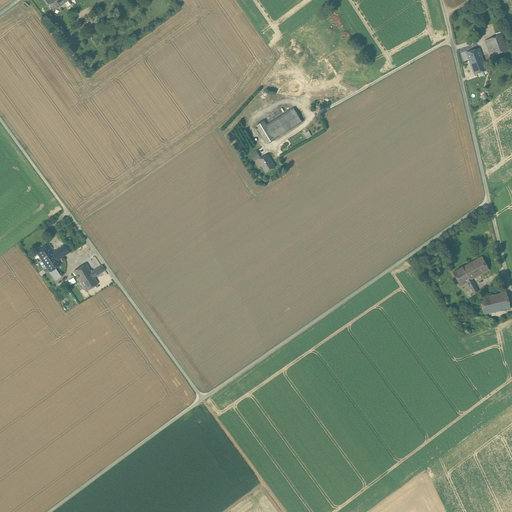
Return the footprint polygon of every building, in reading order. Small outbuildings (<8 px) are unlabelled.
[(44,0),(53,11),(68,0),(44,0)] [(497,36),(489,39),(490,44),(495,55),(508,51),(502,34),(501,35),(500,32),(496,34),(497,36)] [(490,44),(486,45),(491,57),(495,55),(490,44)] [(311,60),(301,47),(294,52),(297,55),(293,58),(301,67),(311,60)] [(467,53),(471,65),(475,63),(474,62),(477,61),(477,63),(483,61),(480,50),(479,49),(467,53)] [(279,60),(261,84),(262,86),(273,74),(280,68),(283,64),(279,60)] [(324,60),(304,76),(312,87),(332,71),(324,60)] [(483,61),(477,63),(477,61),(474,62),(475,63),(471,65),(475,75),(487,70),(483,61)] [(290,78),(280,68),(273,74),(262,86),(261,87),(264,90),(276,78),(283,85),(290,78)] [(285,90),(288,94),(291,92),(289,88),(290,84),(294,82),(298,84),(301,81),(297,78),(292,78),(288,81),(285,85),(285,90)] [(304,85),(301,81),(298,84),(300,87),(298,91),(294,93),(291,92),(288,94),(292,97),(297,97),(302,94),(304,90),(304,85)] [(294,109),(267,125),(264,122),(264,121),(256,126),(268,145),(276,140),(275,139),(302,122),(294,109)] [(257,151),(251,155),(254,161),(260,157),(257,151)] [(268,155),(259,160),(266,173),(275,167),(268,155)] [(53,253),(47,245),(45,247),(42,249),(42,248),(36,252),(46,267),(50,272),(55,268),(60,265),(57,259),(53,253)] [(69,252),(65,245),(61,248),(66,255),(69,252)] [(61,248),(53,253),(57,259),(60,257),(60,258),(66,255),(61,248)] [(46,267),(36,252),(32,255),(42,270),(46,267)] [(481,256),(467,264),(475,277),(489,269),(481,256)] [(86,264),(74,271),(79,280),(81,283),(93,276),(94,277),(96,276),(93,271),(92,272),(91,270),(90,271),(86,264)] [(467,264),(453,272),(461,285),(467,281),(471,279),(475,277),(467,264)] [(102,266),(93,271),(96,276),(105,270),(102,266)] [(55,268),(50,272),(55,280),(60,277),(55,268)] [(93,276),(81,283),(86,291),(98,284),(94,277),(93,276)] [(478,290),(471,279),(467,281),(473,293),(478,290)] [(506,292),(480,298),(482,306),(484,314),(509,307),(506,292)]
